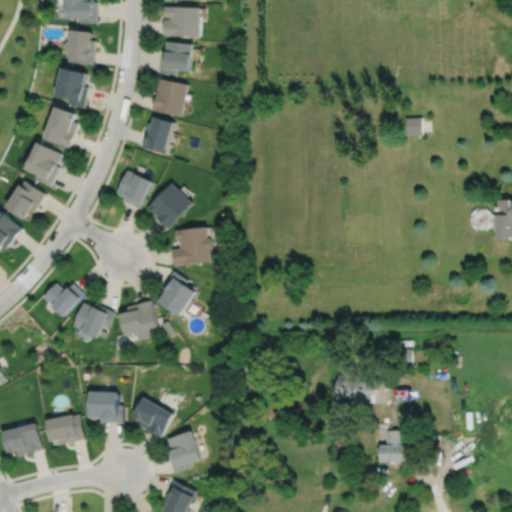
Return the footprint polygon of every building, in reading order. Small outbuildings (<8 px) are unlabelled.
[(68,0),(69,19),(82,19),(82,23),(99,23),(99,1),(95,1),(95,0),(68,0)] [(167,6),(166,17),(173,17),(173,19),(166,19),(166,35),(202,36),(203,7),(167,6)] [(73,31),(70,62),(95,65),(98,40),(93,40),(94,33),(73,31)] [(169,40),(168,51),(164,51),(162,72),(179,75),(180,71),(193,73),(195,56),(193,56),(195,44),(169,40)] [(64,68),(57,98),(86,105),(91,86),(87,86),(89,74),(64,68)] [(162,78),(155,111),(184,117),(192,84),(162,78)] [(57,102),(45,135),(71,145),(80,120),(75,118),(78,110),(57,102)] [(406,116),(407,134),(423,133),(423,115),(406,116)] [(156,117),(154,122),(150,120),(143,144),(167,151),(176,123),(156,117)] [(39,138),(26,164),(39,171),(36,176),(52,184),(62,164),(58,163),(64,151),(39,138)] [(130,167),(118,190),(129,195),(127,199),(141,206),(155,178),(139,170),(139,172),(130,167)] [(21,181),(7,204),(26,216),(31,208),(35,211),(47,192),(27,178),(23,183),(21,181)] [(174,180),(150,205),(160,214),(158,215),(170,226),(195,200),(174,180)] [(511,197),(498,197),(498,212),(496,212),(496,230),(498,230),(498,238),(511,238),(511,197)] [(0,246),(3,243),(7,246),(24,226),(2,208),(0,210),(0,246)] [(177,228),(178,238),(182,238),(183,246),(174,247),(176,263),(213,258),(212,246),(216,245),(214,235),(211,236),(209,224),(177,228)] [(176,269),(164,286),(167,289),(160,299),(182,314),(198,289),(188,282),(191,279),(176,269)] [(57,281),(45,295),(54,303),(53,304),(65,314),(85,292),(74,282),(71,286),(70,285),(66,289),(57,281)] [(121,312),(127,333),(137,330),(140,339),(153,335),(151,327),(160,324),(153,298),(128,305),(130,310),(121,312)] [(85,300),(74,324),(84,328),(84,329),(99,336),(105,323),(110,325),(116,310),(96,302),(95,305),(85,300)] [(380,347),(380,357),(394,357),(394,347),(380,347)] [(397,347),(397,365),(413,365),(413,347),(397,347)] [(337,373),(335,399),(372,402),(373,393),(376,394),(377,385),(374,385),(375,376),(337,373)] [(91,390),(90,416),(103,417),(103,420),(124,421),(125,404),(120,404),(120,391),(91,390)] [(146,395),(135,414),(142,419),(139,423),(162,436),(176,413),(146,395)] [(47,419),(52,440),(60,438),(60,443),(86,437),(81,413),(75,414),(75,413),(47,419)] [(3,431),(9,452),(18,449),(19,455),(44,448),(37,421),(3,431)] [(386,429),(387,444),(380,444),(380,461),(406,461),(406,433),(401,433),(401,429),(386,429)] [(169,438),(173,449),(169,450),(176,471),(192,466),(191,461),(203,458),(194,430),(169,438)] [(175,479),(164,502),(168,504),(164,511),(188,511),(196,496),(195,496),(198,490),(175,479)]
